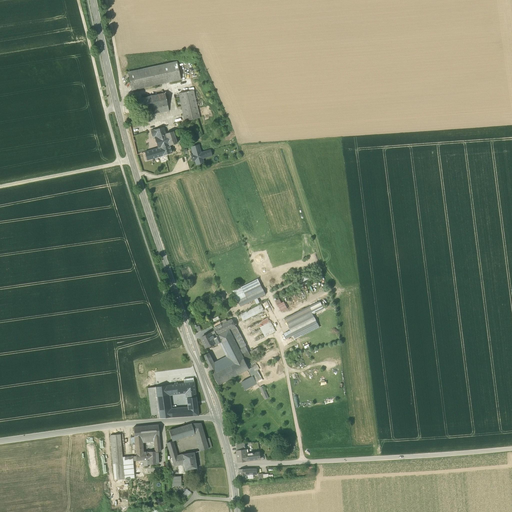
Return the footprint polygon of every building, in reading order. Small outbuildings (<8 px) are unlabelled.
[(127,73),(131,90),(180,80),(177,62),(127,73)] [(178,94),(185,121),(199,118),(193,90),(178,94)] [(169,111),(167,106),(165,93),(134,100),(136,113),(141,112),(142,116),(152,114),(159,113),(169,111)] [(155,138),(156,142),(167,139),(165,134),(166,134),(163,127),(151,131),(153,138),(155,138)] [(158,148),(160,156),(172,153),(169,145),(177,143),(173,132),(166,134),(165,134),(167,139),(156,142),(158,148)] [(202,158),(207,157),(206,152),(210,151),(210,150),(200,153),(198,145),(191,147),(193,155),(191,156),(193,161),(195,161),(196,165),(203,163),(202,158)] [(145,152),(147,160),(160,156),(158,148),(145,152)] [(315,270),(298,279),(300,283),(309,279),(317,275),(315,270)] [(233,291),(238,301),(246,297),(244,293),(261,285),(258,279),(233,291)] [(311,282),(309,279),(300,283),(297,284),(299,288),(311,282)] [(244,293),(246,297),(262,289),(261,285),(244,293)] [(238,301),(240,306),(265,295),(264,292),(262,289),(246,297),(238,301)] [(285,319),(288,325),(311,313),(312,315),(324,309),(320,301),(285,319)] [(261,305),(240,315),(243,321),(264,311),(261,305)] [(288,325),(293,336),(317,324),(312,315),(311,313),(288,325)] [(223,345),(229,356),(239,350),(229,330),(236,327),(232,320),(222,325),(221,325),(214,329),(215,331),(213,332),(217,338),(219,337),(222,342),(223,345)] [(271,322),(260,327),(265,337),(276,332),(271,322)] [(319,328),(317,324),(293,336),(295,339),(319,328)] [(251,357),(236,327),(229,330),(239,350),(241,354),(249,369),(256,366),(251,357)] [(201,338),(206,348),(216,343),(216,345),(222,342),(219,337),(217,338),(213,332),(211,333),(201,338)] [(229,356),(231,359),(241,354),(239,350),(229,356)] [(204,356),(209,367),(214,364),(209,353),(204,356)] [(233,364),(218,372),(213,375),(219,385),(248,370),(249,369),(241,354),(231,359),(233,364)] [(229,356),(214,364),(216,367),(218,372),(233,364),(231,359),(229,356)] [(253,376),(257,384),(263,380),(258,371),(259,370),(257,365),(256,366),(249,369),(248,370),(251,377),(253,376)] [(257,384),(253,376),(251,377),(241,382),(245,390),(257,384)] [(194,382),(171,385),(172,395),(186,393),(186,392),(195,391),(194,382)] [(160,418),(170,418),(169,409),(167,395),(166,386),(156,387),(160,414),(160,418)] [(269,398),(263,386),(259,388),(265,400),(269,398)] [(156,415),(160,414),(156,387),(148,388),(151,416),(156,415)] [(187,408),(187,410),(197,408),(195,391),(186,392),(186,393),(188,408),(187,408)] [(170,418),(183,417),(182,408),(169,409),(170,418)] [(197,408),(187,410),(187,416),(198,416),(197,408)] [(172,441),(194,434),(191,424),(169,431),(172,441)] [(194,434),(198,445),(206,442),(205,439),(201,424),(191,424),(194,434)] [(133,428),(134,436),(142,435),(142,438),(149,437),(153,437),(159,436),(158,425),(133,428)] [(110,435),(113,465),(123,464),(122,457),(120,434),(110,435)] [(135,443),(136,457),(136,461),(143,461),(143,466),(147,466),(147,464),(146,452),(143,453),(142,443),(142,438),(142,435),(134,436),(134,437),(135,443)] [(209,438),(205,439),(206,442),(198,445),(199,451),(199,452),(200,451),(212,448),(209,438)] [(177,456),(172,441),(167,443),(174,467),(183,464),(183,461),(187,461),(185,454),(181,455),(177,456)] [(237,451),(245,450),(245,443),(236,443),(237,451)] [(247,461),(246,454),(245,450),(237,451),(238,462),(247,461)] [(146,452),(147,464),(158,464),(158,452),(158,451),(155,452),(146,452)] [(259,452),(246,454),(247,461),(260,459),(259,452)] [(183,464),(185,471),(196,468),(194,453),(185,454),(187,461),(183,461),(183,464)] [(132,457),(122,457),(123,464),(124,479),(134,478),(134,475),(133,461),(132,457)] [(124,479),(123,464),(113,465),(114,480),(124,479)] [(254,475),(254,474),(254,469),(246,469),(239,470),(240,480),(247,479),(247,475),(254,475)] [(169,477),(169,486),(181,486),(181,478),(181,476),(169,477)] [(186,489),(181,496),(185,500),(191,493),(186,489)]
